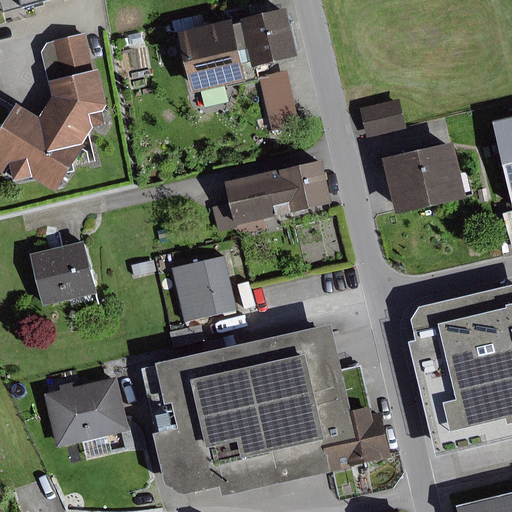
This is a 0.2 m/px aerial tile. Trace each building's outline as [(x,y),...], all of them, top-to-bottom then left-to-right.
[(0,0),(3,13),(51,0),(0,0)] [(290,9),(246,19),(247,24),(257,67),(257,68),(301,58),(290,9)] [(236,21),(182,34),(197,96),(260,81),(257,67),(247,24),(237,26),(236,21)] [(42,53),(49,82),(93,71),(84,34),(47,43),(42,53)] [(16,107),(0,133),(0,170),(11,177),(13,182),(32,177),(56,191),(106,105),(98,70),(93,71),(49,82),(52,97),(39,120),(16,107)] [(288,72),(262,78),(273,129),(299,123),(288,72)] [(400,101),(365,109),(371,135),(406,127),(400,101)] [(511,119),(496,123),(511,191),(511,119)] [(457,144),(391,160),(404,214),(469,198),(457,144)] [(328,163),(229,184),(233,203),(238,227),(337,205),(328,163)] [(238,227),(233,203),(213,208),(219,231),(238,227)] [(87,244),(35,255),(46,305),(98,294),(87,244)] [(225,259),(174,271),(186,322),(237,311),(225,259)] [(511,286),(424,308),(416,321),(421,341),(414,343),(441,457),(511,440),(511,286)] [(337,325),(161,366),(177,432),(159,436),(170,486),(187,496),(226,487),(228,498),(339,471),(327,422),(358,414),(347,369),(337,325)] [(203,325),(171,333),(175,348),(207,340),(203,325)] [(364,365),(347,369),(358,414),(374,410),(364,365)] [(120,379),(48,394),(60,449),(132,433),(120,379)] [(377,421),(374,410),(358,414),(327,422),(339,471),(395,458),(386,419),(377,421)] [(511,511),(511,494),(461,505),(462,511),(511,511)]
